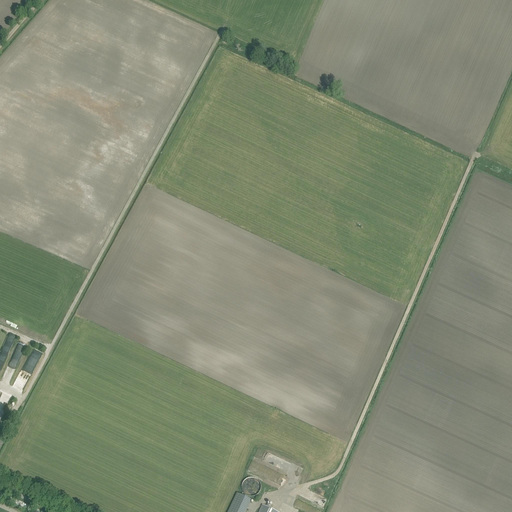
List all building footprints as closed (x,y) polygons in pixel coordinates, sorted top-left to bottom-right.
[(0,352),(0,357),(6,359),(15,338),(7,335),(0,352)] [(19,341),(8,367),(14,370),(26,344),(19,341)] [(22,385),(26,386),(40,358),(40,353),(31,352),(25,365),(24,370),(30,373),(22,372),(22,375),(20,374),(19,376),(22,378),(22,381),(21,382),(24,383),(22,385)] [(281,485),(285,475),(251,462),(247,471),(281,485)] [(242,486),(242,487),(242,488),(242,489),(242,490),(243,490),(243,491),(243,492),(244,493),(245,494),(246,495),(247,495),(247,496),(248,496),(249,496),(250,497),(251,497),(252,497),(253,497),(254,496),(255,496),(256,495),(257,495),(258,494),(259,493),(260,492),(260,491),(260,490),(261,490),(261,489),(261,488),(261,487),(261,486),(261,485),(260,484),(260,483),(260,482),(259,482),(259,481),(258,480),(257,479),(256,479),(255,478),(254,478),(253,478),(252,478),(251,478),(250,478),(249,478),(248,478),(248,479),(247,479),(246,479),(245,480),(244,481),(244,482),(243,482),(243,483),(243,484),(242,485),(242,486)] [(228,511),(245,511),(252,500),(237,493),(228,511)]
